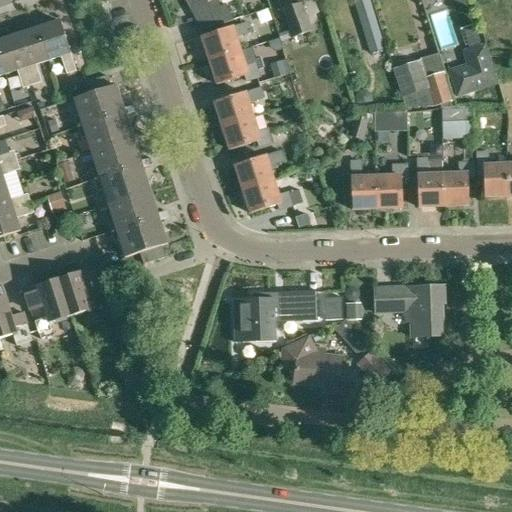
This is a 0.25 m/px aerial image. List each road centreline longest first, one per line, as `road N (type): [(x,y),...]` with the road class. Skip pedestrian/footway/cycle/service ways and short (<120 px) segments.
road 1 (residential): [(387,426),(210,409),(186,396),(184,377),(228,243)]
road 2 (residential): [(228,243),(202,199),(142,0)]
road 3 (residential): [(469,248),(289,254),(228,243)]
road 4 (secondary): [(343,511),(191,490)]
road 5 (residential): [(511,431),(387,426)]
